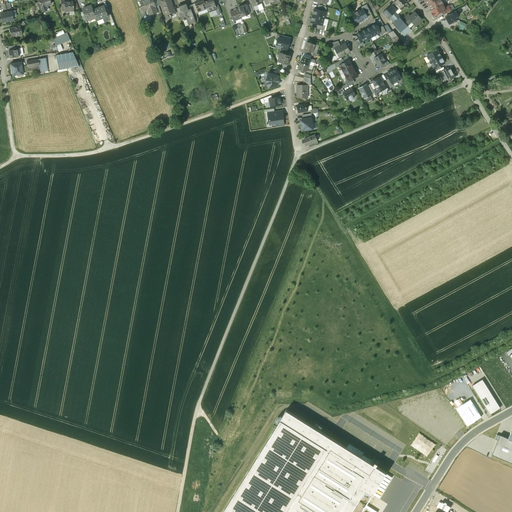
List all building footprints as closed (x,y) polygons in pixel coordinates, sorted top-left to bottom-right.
[(49,0),(38,0),(39,2),(42,11),(42,12),(48,10),(47,6),(51,4),(49,0)] [(157,12),(152,0),(143,0),(140,1),(142,7),(144,12),(148,10),(149,15),(157,12)] [(160,0),(159,0),(161,5),(166,19),(171,17),(170,13),(175,12),(170,0),(160,0)] [(203,0),(199,0),(195,2),(195,3),(198,11),(198,12),(207,9),(204,1),(203,0)] [(212,2),(211,1),(210,0),(207,0),(204,1),(207,9),(208,12),(211,11),(212,11),(216,10),(217,10),(215,6),(214,1),(212,2)] [(256,10),(257,14),(260,13),(257,5),(262,3),(260,0),(248,0),(253,11),(256,10)] [(424,0),(427,4),(428,3),(432,10),(442,5),(443,4),(440,0),(424,0)] [(73,2),(68,3),(68,2),(64,3),(65,11),(72,10),(72,11),(73,11),(73,2)] [(186,2),(179,5),(182,13),(184,20),(187,19),(189,25),(196,22),(192,11),(190,5),(187,6),(186,2)] [(235,24),(234,21),(242,18),(242,17),(250,14),(247,4),(238,7),(239,9),(230,12),(233,19),(230,20),(232,25),(235,24)] [(91,5),(82,9),(84,14),(87,20),(96,17),(93,10),(91,5)] [(366,5),(362,7),(363,9),(366,15),(371,12),(366,5)] [(442,5),(432,10),(430,10),(434,16),(442,12),(445,10),(444,9),(442,5)] [(104,6),(93,10),(96,17),(99,25),(109,21),(110,21),(108,15),(104,6)] [(402,20),(395,12),(390,6),(383,12),(389,18),(392,21),(395,19),(396,21),(393,24),(400,32),(407,26),(402,20)] [(451,10),(449,6),(444,9),(445,10),(442,12),(443,15),(451,10)] [(317,9),(314,9),(313,15),(324,19),(326,12),(317,9)] [(363,9),(360,11),(359,10),(355,12),(355,13),(352,15),(356,23),(367,17),(366,15),(363,9)] [(11,11),(1,13),(3,19),(1,19),(2,22),(13,20),(11,11)] [(446,17),(445,17),(449,25),(457,20),(456,18),(459,16),(458,14),(456,11),(450,15),(446,17)] [(410,17),(406,20),(409,24),(412,22),(416,26),(420,22),(419,22),(421,20),(415,12),(410,17)] [(324,19),(313,15),(311,22),(317,24),(322,25),(324,19)] [(376,24),(366,29),(371,38),(375,36),(376,34),(379,33),(380,32),(378,28),(376,24)] [(20,26),(9,28),(8,29),(9,32),(10,32),(11,37),(22,35),(20,26)] [(407,26),(400,32),(403,35),(411,30),(407,26)] [(366,29),(357,34),(359,39),(361,42),(362,41),(365,40),(367,40),(371,38),(366,29)] [(392,31),(388,33),(392,39),(398,36),(393,30),(392,31)] [(70,40),(67,33),(53,39),(55,44),(56,46),(70,40)] [(403,47),(398,36),(392,39),(397,49),(403,47)] [(289,40),(283,39),(283,38),(279,37),(277,38),(277,40),(278,42),(277,45),(287,48),(288,48),(290,40),(289,40)] [(359,39),(354,41),(358,47),(364,44),(362,41),(361,42),(359,39)] [(313,42),(310,41),(310,43),(307,42),(305,50),(312,52),(315,44),(313,44),(313,42)] [(338,41),(330,44),(333,50),(335,49),(340,46),(338,41)] [(343,45),(342,45),(340,46),(335,49),(340,57),(350,52),(347,46),(347,45),(346,44),(345,44),(343,45)] [(17,49),(8,50),(9,58),(18,57),(18,55),(19,55),(18,49),(17,49)] [(434,52),(426,56),(427,56),(430,62),(441,56),(438,50),(434,52)] [(281,56),(279,62),(282,63),(280,68),(285,70),(287,64),(288,64),(289,60),(290,56),(280,52),(279,55),(281,56)] [(72,53),(55,56),(58,70),(78,66),(72,53)] [(386,62),(382,54),(374,58),(378,66),(380,65),(386,62)] [(310,58),(303,56),(301,63),(308,65),(310,61),(310,59),(310,58)] [(441,56),(430,62),(433,69),(434,69),(440,66),(445,63),(444,62),(444,61),(442,58),(441,56)] [(38,60),(40,69),(40,72),(47,71),(45,58),(38,60)] [(38,60),(26,62),(27,67),(21,68),(22,70),(20,70),(20,73),(32,71),(32,70),(36,69),(37,70),(40,69),(38,60)] [(344,63),(337,67),(338,66),(340,69),(341,70),(342,69),(344,73),(354,68),(349,60),(344,63)] [(20,62),(10,64),(12,72),(20,70),(22,70),(21,68),(20,62)] [(308,65),(301,63),(299,70),(306,72),(307,69),(308,65)] [(354,68),(344,73),(346,77),(345,78),(345,79),(347,82),(345,83),(353,79),(358,76),(354,68)] [(401,79),(396,69),(387,73),(389,79),(393,86),(394,86),(393,84),(392,83),(396,81),(398,81),(400,80),(400,79),(401,79)] [(450,69),(446,71),(445,69),(445,70),(440,72),(439,69),(435,71),(437,74),(439,73),(443,81),(447,79),(448,81),(453,78),(455,77),(450,69)] [(281,75),(279,70),(272,72),(269,71),(266,80),(269,88),(280,84),(279,81),(280,81),(280,77),(279,77),(279,75),(281,75)] [(384,83),(381,77),(380,77),(379,77),(377,78),(376,79),(372,81),(373,83),(376,88),(378,92),(385,88),(386,88),(384,83)] [(303,85),(297,84),(297,97),(307,98),(307,85),(303,85)] [(368,85),(367,84),(358,88),(364,99),(372,95),(368,85)] [(344,92),(343,93),(347,100),(350,98),(351,100),(354,98),(353,97),(355,95),(352,88),(344,92)] [(280,97),(272,98),(272,99),(271,99),(269,99),(267,100),(267,103),(270,102),(270,106),(281,104),(280,97)] [(306,104),(297,106),(298,113),(307,111),(306,104)] [(285,126),(282,111),(275,112),(268,113),(269,125),(276,124),(276,127),(285,126)] [(303,120),(301,120),(302,130),(313,129),(311,118),(303,120)] [(315,135),(303,139),(306,145),(308,144),(314,142),(317,141),(315,136),(315,135)] [(482,379),(472,386),(490,414),(500,408),(482,379)] [(470,399),(456,408),(467,425),(481,417),(470,399)] [(346,447),(286,410),(222,511),(361,511),(386,472),(376,466),(378,463),(374,461),(373,464),(361,457),(364,453),(349,444),(346,447)] [(511,428),(508,438),(500,435),(499,436),(497,435),(497,434),(495,439),(498,440),(492,454),(511,462),(511,428)]
